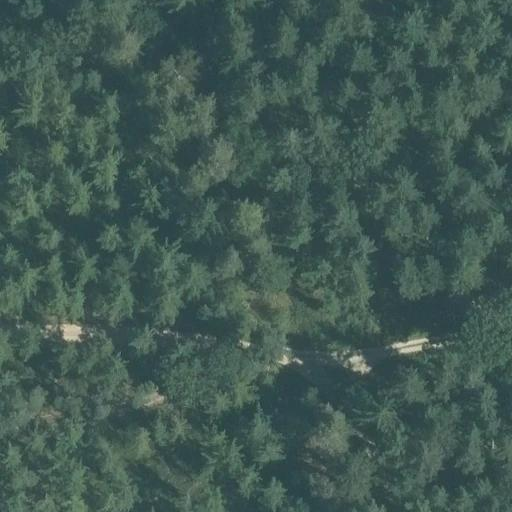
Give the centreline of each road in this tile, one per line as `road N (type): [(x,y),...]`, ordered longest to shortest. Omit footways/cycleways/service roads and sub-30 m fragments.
road 1 (track): [(511,336),(334,363),(0,336)]
road 2 (track): [(0,430),(154,398),(177,378),(188,351)]
road 3 (track): [(334,363),(399,511)]
